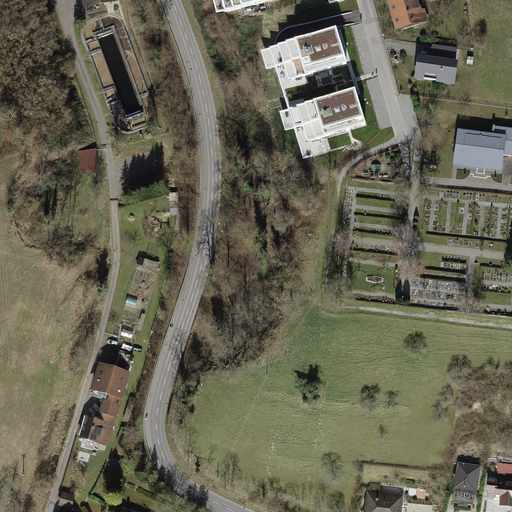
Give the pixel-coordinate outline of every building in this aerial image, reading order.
[(84,0),(87,9),(116,1),(115,0),(84,0)] [(216,14),(272,0),(200,0),(201,3),(212,0),(216,14)] [(418,0),(397,0),(389,3),(397,33),(426,25),(418,0)] [(352,64),(342,28),(262,50),(269,72),(288,67),(291,80),(352,64)] [(429,61),(418,59),(415,82),(458,89),(463,48),(432,44),(429,61)] [(309,143),(367,126),(357,91),(279,114),(285,135),(305,129),(309,143)] [(123,104),(113,106),(118,129),(127,127),(123,104)] [(493,136),(458,132),(454,168),(511,174),(511,163),(511,129),(494,128),(493,136)] [(82,150),(83,173),(100,172),(99,149),(82,150)] [(103,365),(81,439),(107,447),(129,373),(103,365)] [(481,465),(458,461),(453,490),(476,494),(481,465)] [(511,465),(498,464),(497,473),(511,474),(511,465)] [(511,480),(489,479),(487,501),(511,503),(511,480)] [(369,490),(381,492),(382,484),(370,482),(369,490)] [(399,511),(402,495),(367,490),(364,511),(399,511)] [(62,491),(59,505),(72,509),(76,495),(62,491)]
